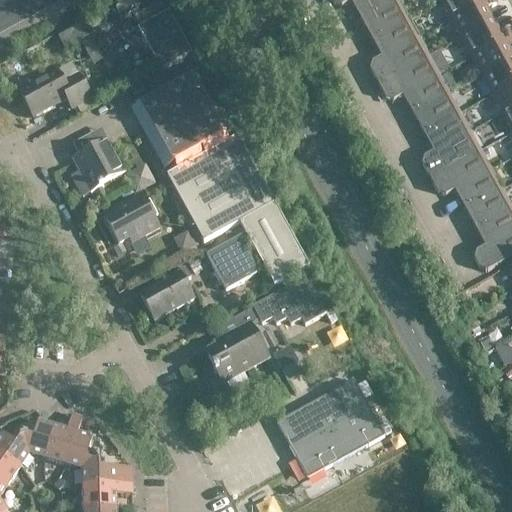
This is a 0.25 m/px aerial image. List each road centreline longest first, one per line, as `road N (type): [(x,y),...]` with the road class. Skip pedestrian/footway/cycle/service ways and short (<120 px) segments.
road 1 (residential): [(309,0),(464,291)]
road 2 (residential): [(124,353),(40,190),(16,172),(0,172)]
road 3 (residential): [(179,511),(180,457),(124,353)]
road 4 (residential): [(0,422),(48,384),(124,353)]
